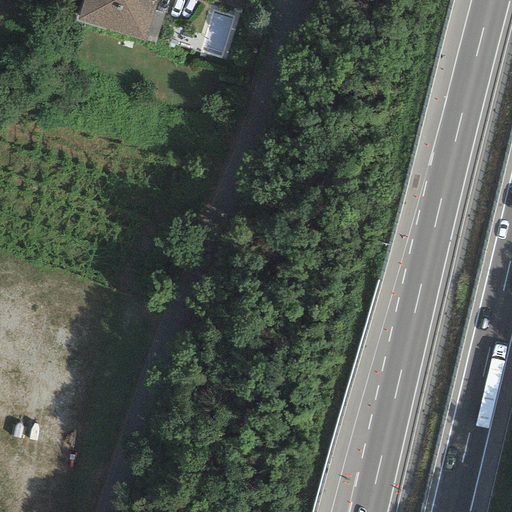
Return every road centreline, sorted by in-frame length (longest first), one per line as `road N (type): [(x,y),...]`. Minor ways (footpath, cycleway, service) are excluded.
road 1 (residential): [(107,511),(291,0)]
road 2 (motorway): [(490,0),(376,471)]
road 3 (motorway): [(450,511),(511,251)]
